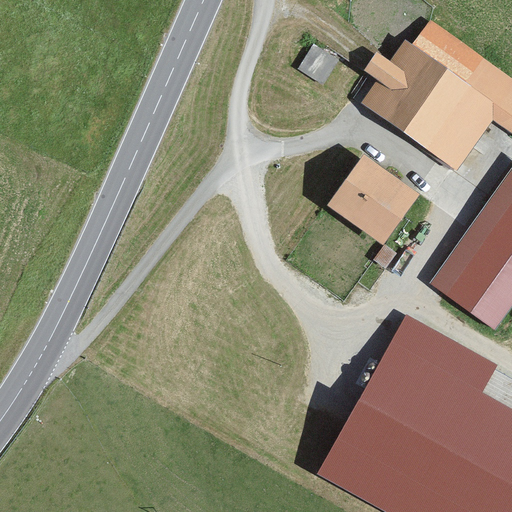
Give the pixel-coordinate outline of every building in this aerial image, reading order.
[(511,139),(511,83),(427,24),(410,48),(400,41),(384,64),(370,54),(357,73),(372,84),(357,105),(454,173),(489,123),(511,139)] [(311,44),(300,72),(328,83),(339,54),(311,44)] [(375,247),(411,195),(356,157),(320,208),(375,247)] [(511,297),(511,163),(426,287),(489,331),(511,297)] [(372,511),(511,511),(511,413),(483,401),(502,360),(401,314),(322,489),(372,511)]
